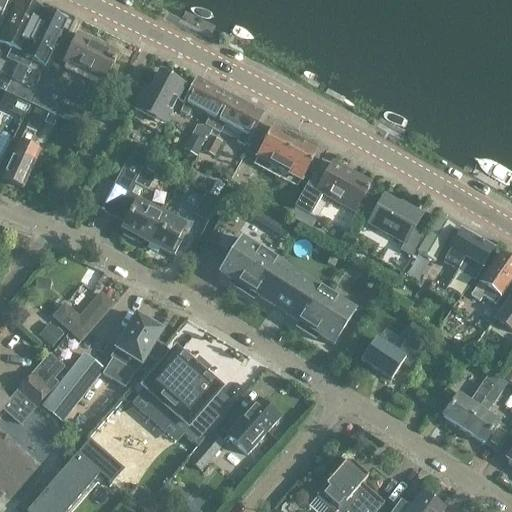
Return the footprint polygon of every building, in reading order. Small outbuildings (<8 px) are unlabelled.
[(44,13),(17,0),(0,35),(0,91),(4,94),(18,63),(22,56),(43,14),(44,13)] [(22,56),(18,63),(4,94),(29,106),(44,76),(47,70),(44,69),(51,54),(65,25),(43,14),(22,56)] [(101,83),(116,54),(76,34),(61,63),(101,83)] [(185,87),(159,74),(149,94),(143,91),(132,112),(129,119),(159,135),(185,87)] [(90,99),(44,76),(29,106),(76,128),(90,99)] [(213,88),(197,80),(184,104),(184,105),(179,114),(187,118),(192,109),(200,113),(213,88)] [(229,97),(213,88),(200,113),(209,118),(204,127),(196,127),(191,137),(191,136),(183,151),(197,158),(204,143),(205,144),(212,131),(229,97)] [(244,105),(229,97),(212,131),(220,135),(225,126),(231,130),(244,105)] [(261,114),(244,105),(231,130),(241,135),(236,143),(243,147),(261,114)] [(44,114),(34,110),(25,129),(35,133),(44,114)] [(272,127),(255,161),(271,169),(271,171),(277,174),(295,139),(272,127)] [(214,159),(222,144),(210,137),(202,152),(214,159)] [(317,151),(295,139),(277,174),(283,177),(285,176),(300,184),(317,151)] [(22,189),(34,163),(39,152),(19,143),(2,180),(22,189)] [(238,153),(229,170),(236,173),(244,157),(238,153)] [(146,162),(138,177),(134,185),(148,192),(160,169),(146,162)] [(170,174),(178,178),(184,167),(176,163),(170,174)] [(332,165),(326,177),(324,181),(313,175),(294,209),(310,218),(322,196),(354,213),(369,185),(332,165)] [(126,194),(101,181),(89,206),(113,218),(126,194)] [(243,196),(233,190),(226,203),(236,209),(243,196)] [(219,201),(206,193),(193,216),(207,224),(219,201)] [(125,224),(137,201),(138,200),(126,194),(113,218),(125,224)] [(420,217),(384,196),(368,224),(404,244),(399,252),(411,258),(422,237),(412,232),(420,217)] [(146,245),(163,214),(137,201),(125,224),(121,232),(123,233),(122,237),(134,243),(136,240),(146,245)] [(259,221),(284,237),(293,225),(268,208),(259,221)] [(185,226),(163,214),(146,245),(169,257),(170,255),(174,257),(181,243),(177,241),(185,226)] [(492,251),(461,233),(454,229),(437,219),(417,253),(435,263),(437,259),(458,271),(457,273),(474,282),(492,251)] [(270,312),(273,314),(298,276),(241,239),(219,274),(231,282),(229,286),(253,301),(255,297),(273,308),(270,312)] [(511,279),(511,264),(499,255),(470,297),(479,303),(483,298),(494,306),(511,279)] [(419,257),(409,274),(418,280),(428,263),(419,257)] [(355,312),(298,276),(273,314),(283,320),(286,317),(298,324),(295,328),(315,341),(317,337),(333,346),(355,312)] [(374,280),(363,298),(374,305),(385,287),(374,280)] [(511,295),(494,321),(511,334),(511,295)] [(101,296),(79,320),(64,307),(53,319),(80,343),(113,306),(101,296)] [(469,335),(478,340),(485,329),(476,324),(469,335)] [(161,343),(131,325),(108,363),(128,375),(133,366),(143,372),(161,343)] [(397,354),(375,339),(360,363),(390,383),(401,367),(411,373),(427,349),(409,336),(397,354)] [(174,352),(136,397),(197,449),(232,408),(216,394),(219,390),(174,352)] [(0,395),(0,411),(2,410),(21,426),(57,384),(54,381),(64,369),(50,356),(8,403),(0,395)] [(61,424),(102,372),(84,357),(42,409),(61,424)] [(458,396),(443,419),(462,432),(499,379),(490,373),(469,404),(458,396)] [(499,379),(462,432),(482,446),(498,423),(486,416),(507,385),(499,379)] [(226,440),(235,448),(246,458),(257,445),(258,445),(278,422),(258,403),(226,440)] [(213,435),(188,463),(200,473),(225,445),(213,435)] [(85,462),(96,450),(87,442),(76,454),(84,461),(85,462)] [(66,511),(99,474),(85,462),(84,461),(76,454),(26,511),(66,511)] [(316,497),(333,511),(350,511),(368,491),(362,486),(367,479),(352,465),(344,464),(316,497)] [(155,511),(159,508),(151,501),(138,490),(129,499),(144,511),(155,511)] [(368,491),(350,511),(377,511),(384,505),(368,491)] [(392,511),(443,511),(420,496),(410,510),(399,502),(392,511)]
